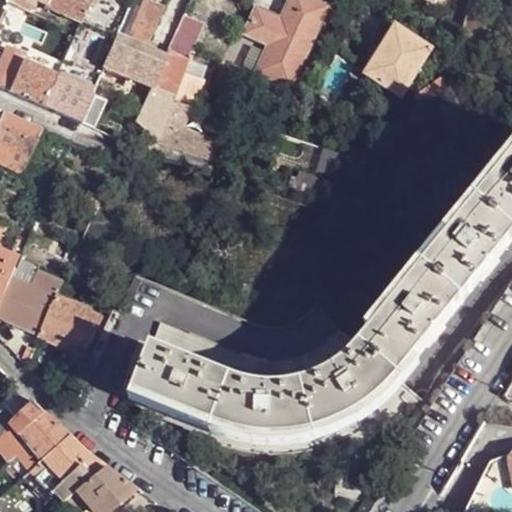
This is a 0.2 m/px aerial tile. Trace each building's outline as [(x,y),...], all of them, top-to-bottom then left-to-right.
[(11,0),(33,10),(37,0),(38,0),(46,4),(45,6),(80,22),(81,21),(83,21),(89,7),(91,0),(11,0)] [(97,0),(91,0),(89,7),(93,10),(97,0)] [(158,19),(163,9),(150,4),(145,1),(145,0),(132,0),(130,6),(158,19)] [(249,10),(235,41),(260,52),(248,80),(287,98),(327,12),(301,0),(283,0),(274,22),(249,10)] [(412,0),(429,11),(435,0),(412,0)] [(158,19),(130,6),(116,37),(145,49),(145,48),(158,19)] [(14,7),(9,19),(20,23),(26,13),(14,7)] [(203,23),(183,15),(169,45),(168,48),(167,50),(188,58),(203,23)] [(393,30),(360,81),(399,106),(431,54),(393,30)] [(104,68),(151,89),(165,56),(164,56),(145,48),(145,49),(116,37),(104,68)] [(0,56),(0,88),(9,92),(21,65),(23,60),(25,56),(5,47),(0,56)] [(148,94),(173,102),(173,101),(183,72),(188,58),(167,50),(164,56),(165,56),(151,89),(148,94)] [(9,92),(43,107),(54,81),(56,76),(23,60),(21,65),(9,92)] [(94,129),(106,102),(92,96),(96,86),(59,69),(56,76),(54,81),(43,107),(94,129)] [(204,80),(183,72),(173,101),(190,106),(195,108),(204,80)] [(443,79),(419,96),(424,106),(449,88),(443,79)] [(135,123),(159,142),(173,102),(148,94),(135,123)] [(173,102),(159,142),(220,164),(227,145),(183,126),(190,106),(173,101),(173,102)] [(0,162),(23,173),(44,130),(7,113),(2,124),(0,126),(0,162)] [(511,163),(478,205),(511,232),(511,163)] [(65,213),(70,203),(51,193),(45,205),(65,213)] [(95,215),(102,199),(94,196),(91,201),(88,199),(86,204),(80,201),(77,207),(95,215)] [(493,266),(511,243),(511,232),(478,205),(424,271),(464,302),(483,279),(493,266)] [(32,237),(37,225),(25,219),(19,231),(32,237)] [(0,250),(12,255),(18,242),(0,235),(0,250)] [(0,285),(7,266),(12,255),(0,250),(0,285)] [(14,281),(18,270),(7,266),(0,285),(0,306),(2,308),(14,281)] [(424,271),(361,346),(401,378),(426,348),(434,339),(464,302),(424,271)] [(57,300),(63,286),(39,276),(32,289),(57,300)] [(0,320),(41,338),(57,300),(32,289),(14,281),(2,308),(0,313),(0,320)] [(57,300),(41,338),(85,357),(102,319),(57,300)] [(244,355),(163,324),(154,347),(235,379),(244,355)] [(361,346),(342,330),(331,341),(316,351),(298,358),(305,382),(323,376),(341,366),(356,352),(361,346)] [(142,377),(154,347),(142,343),(131,373),(142,377)] [(305,382),(318,432),(341,424),(363,412),(383,396),(401,378),(361,346),(356,352),(341,366),(323,376),(305,382)] [(217,426),(235,379),(154,347),(142,377),(136,394),(171,408),(180,411),(217,426)] [(28,367),(35,351),(29,348),(22,361),(28,367)] [(296,384),(305,382),(298,358),(281,361),(262,360),(244,355),(235,379),(255,385),(275,387),(296,384)] [(235,379),(217,426),(220,427),(244,434),(269,437),(293,436),(318,432),(305,382),(296,384),(275,387),(255,385),(235,379)] [(16,418),(31,405),(21,396),(7,408),(16,418)] [(16,418),(11,424),(22,437),(25,434),(31,442),(45,458),(70,436),(34,402),(31,405),(16,418)] [(16,418),(7,408),(0,414),(0,434),(11,424),(16,418)] [(0,434),(0,451),(2,454),(22,437),(11,424),(0,434)] [(22,437),(2,454),(7,460),(15,453),(21,451),(31,442),(25,434),(22,437)] [(95,459),(70,436),(45,458),(77,494),(82,491),(109,469),(95,459)] [(45,458),(31,442),(21,451),(34,468),(45,458)] [(21,451),(15,453),(22,465),(16,471),(21,479),(31,471),(34,468),(21,451)] [(70,500),(77,494),(45,458),(34,468),(31,471),(64,505),(70,500)] [(109,469),(82,491),(93,504),(100,511),(109,511),(136,490),(135,488),(135,486),(109,469)] [(77,494),(70,500),(81,511),(84,511),(93,504),(82,491),(77,494)]
